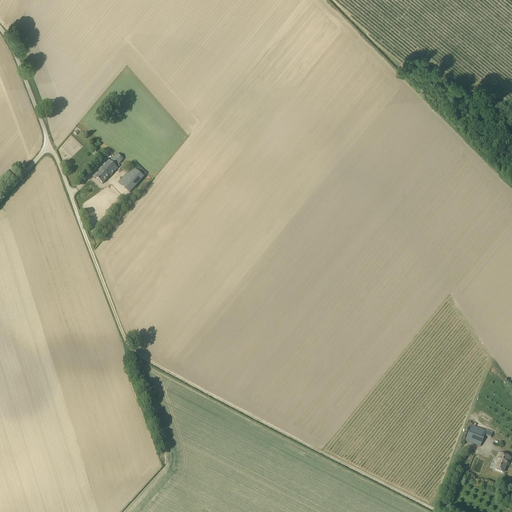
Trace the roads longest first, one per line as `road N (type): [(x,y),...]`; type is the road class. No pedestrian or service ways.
road 1 (track): [(70,196),(133,353),(438,511)]
road 2 (unclassified): [(50,145),(0,28)]
